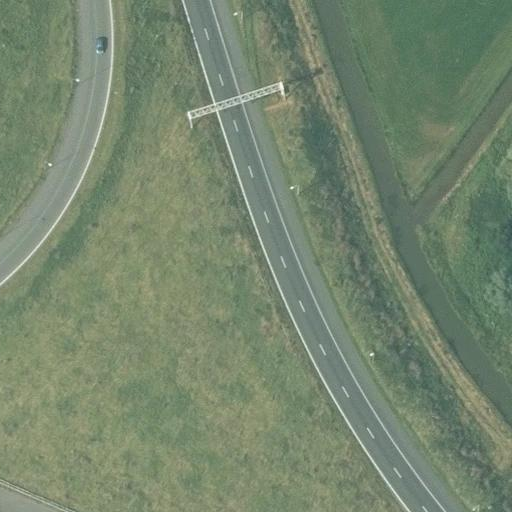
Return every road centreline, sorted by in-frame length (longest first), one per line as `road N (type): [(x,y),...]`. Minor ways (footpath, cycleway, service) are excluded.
road 1 (motorway): [(430,511),(374,435),(308,319),(199,0)]
road 2 (motorway): [(103,0),(104,84),(90,143),(58,206),(0,274)]
